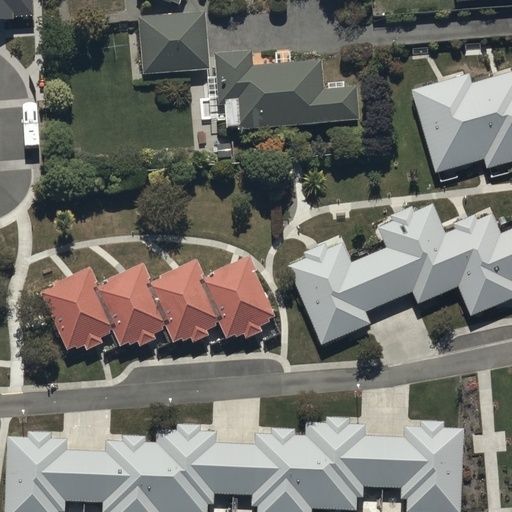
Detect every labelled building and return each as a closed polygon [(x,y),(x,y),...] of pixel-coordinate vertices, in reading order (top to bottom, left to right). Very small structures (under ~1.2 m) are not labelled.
[(0,0),(0,20),(33,18),(31,0),(0,0)] [(146,0),(180,11),(183,0),(146,0)] [(210,75),(205,17),(138,22),(143,80),(210,75)] [(254,56),(215,58),(218,110),(224,109),(225,134),(360,127),(358,94),(346,94),(345,89),(328,90),(328,95),(325,95),(323,67),(255,71),(254,56)] [(511,75),(466,88),(484,154),(487,162),(511,155),(511,75)] [(464,80),(414,94),(435,168),(484,154),(466,88),(464,80)] [(511,231),(496,238),(487,217),(474,222),(471,215),(453,223),(457,231),(443,237),(429,205),(411,212),(409,207),(393,214),(395,218),(377,225),(387,249),(346,266),(338,248),(324,254),(321,246),(304,253),(307,259),(290,267),(319,337),(362,320),(358,310),(409,289),(414,300),(455,284),(466,311),(511,292),(511,285),(510,281),(511,280),(511,231)] [(192,261),(145,282),(163,322),(170,338),(217,317),(201,280),(192,261)] [(243,262),(201,280),(217,317),(224,333),(267,314),(243,262)] [(138,267),(94,286),(112,325),(118,341),(163,322),(145,282),(138,267)] [(88,271),(41,292),(65,346),(112,325),(94,286),(88,271)] [(377,485),(379,441),(355,440),(356,429),(343,428),(344,417),(327,417),(327,425),(306,424),(306,438),(303,505),(351,507),(351,496),(361,497),(362,485),(377,485)] [(407,442),(379,441),(377,485),(397,486),(397,496),(405,496),(405,509),(453,511),(456,432),(436,432),(436,425),(423,425),(422,430),(408,430),(407,442)] [(232,492),(234,447),(209,446),(209,435),(195,434),(195,428),(181,427),(181,433),(160,432),(160,446),(157,511),(167,511),(201,511),(202,500),(209,501),(209,491),(232,492)] [(302,511),(303,505),(306,438),(290,437),(290,430),(272,429),(271,437),(258,437),(257,448),(234,447),(232,492),(250,493),(250,502),(257,502),(256,511),(302,511)] [(79,496),(81,455),(60,454),(61,441),(45,440),(45,432),(28,432),(28,439),(8,438),(4,511),(51,511),(52,507),(59,507),(59,495),(79,496)] [(156,511),(157,511),(160,446),(139,445),(140,437),(124,436),(124,444),(107,443),(107,456),(81,455),(79,496),(102,497),(101,508),(109,508),(108,511),(156,511)]
